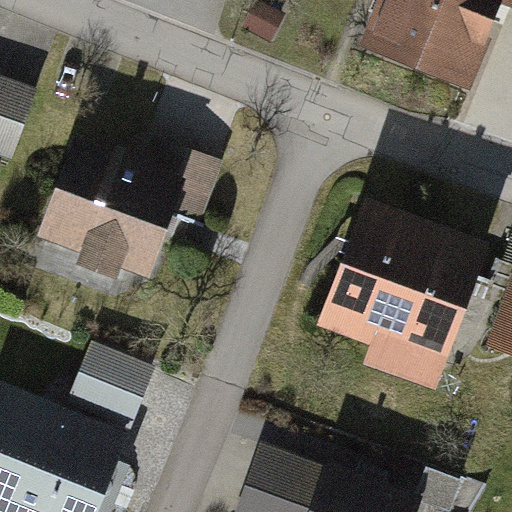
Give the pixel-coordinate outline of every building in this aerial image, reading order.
[(392,0),(375,43),(472,83),(505,0),(392,0)] [(0,149),(20,156),(44,90),(0,74),(0,149)] [(136,154),(87,137),(53,232),(163,271),(192,190),(212,197),(227,154),(147,125),(136,154)] [(511,241),(374,197),(336,315),(383,331),(376,353),(467,382),(482,335),(511,344),(511,241)] [(71,399),(4,372),(0,381),(0,511),(98,511),(159,362),(96,336),(71,399)] [(415,511),(422,494),(263,435),(233,511),(415,511)]
